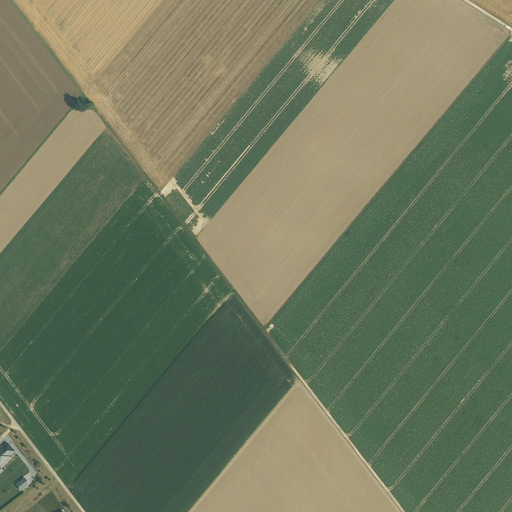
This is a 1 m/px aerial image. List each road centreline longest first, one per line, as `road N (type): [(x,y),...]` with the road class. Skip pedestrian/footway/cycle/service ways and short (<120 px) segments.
road 1 (track): [(265,332),(9,0)]
road 2 (track): [(265,332),(511,33)]
road 3 (track): [(405,511),(265,332)]
road 4 (track): [(0,402),(83,511)]
road 5 (track): [(0,194),(82,95)]
